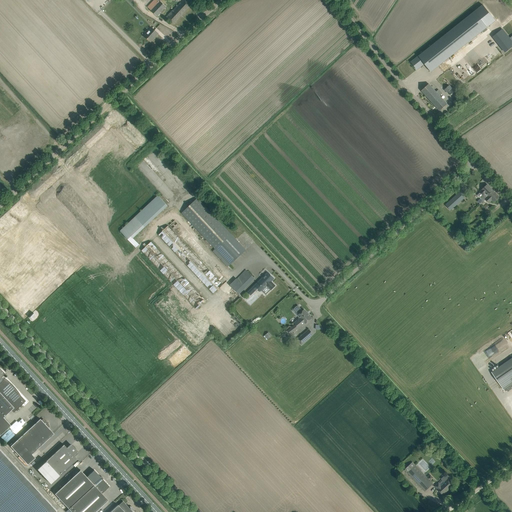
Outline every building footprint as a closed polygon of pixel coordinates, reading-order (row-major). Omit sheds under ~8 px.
[(151,14),(153,12),(157,16),(167,6),(160,0),(155,0),(148,7),(146,10),(151,14)] [(191,5),(187,2),(184,0),(182,0),(166,17),(174,24),(191,5)] [(411,62),(407,65),(413,73),(417,70),(424,64),(431,72),(495,21),(483,5),(475,11),(411,62)] [(158,33),(154,30),(152,28),(148,33),(145,36),(151,41),(158,33)] [(511,46),(511,41),(502,29),(493,36),(504,51),(505,52),(511,46)] [(450,95),(457,89),(454,86),(452,88),(441,76),(436,80),(447,92),(450,95)] [(439,89),(438,90),(436,92),(428,84),(421,90),(440,111),(447,104),(439,96),(442,94),(442,93),(439,89)] [(16,118),(20,122),(27,116),(23,112),(16,118)] [(33,136),(43,145),(46,142),(35,133),(33,136)] [(29,142),(39,151),(42,148),(32,139),(29,142)] [(488,196),(493,191),(487,184),(482,189),(480,192),(483,195),(486,193),(488,196)] [(489,203),(492,200),(494,202),(499,197),(493,191),(488,196),(485,199),(489,203)] [(454,207),(464,198),(459,192),(449,201),(454,207)] [(157,195),(118,230),(135,248),(138,245),(131,237),(167,205),(157,195)] [(230,264),(242,253),(246,250),(197,198),(182,213),(215,248),(213,251),(227,267),(230,264)] [(451,210),(454,207),(449,201),(445,205),(451,210)] [(463,230),(469,224),(465,219),(458,224),(463,230)] [(158,235),(213,294),(223,284),(168,226),(158,235)] [(141,251),(196,309),(206,300),(151,242),(141,251)] [(230,286),(239,294),(255,278),(247,271),(246,270),(240,276),(240,275),(231,284),(231,285),(230,286)] [(275,286),(271,281),(274,278),(268,272),(255,284),(250,289),(254,293),(258,288),(261,291),(266,286),(271,290),(275,286)] [(296,324),(288,330),(289,332),(291,334),(299,328),(305,324),(308,321),(312,318),(309,314),(308,314),(304,309),(303,311),(298,305),(294,309),(299,314),(301,317),(294,323),(296,324)] [(301,344),(309,338),(305,333),(297,339),(301,344)] [(492,348),(483,352),(486,358),(495,354),(492,348)] [(511,357),(491,372),(504,390),(511,383),(511,357)] [(6,379),(5,378),(5,377),(3,375),(5,374),(0,368),(0,435),(11,425),(4,417),(12,410),(14,412),(26,401),(21,396),(20,395),(20,394),(18,392),(18,391),(17,390),(16,388),(15,387),(14,386),(12,384),(11,383),(9,382),(8,380),(6,379)] [(43,444),(50,437),(54,434),(48,428),(50,426),(48,423),(47,423),(46,422),(46,421),(43,419),(42,420),(40,419),(29,429),(43,444)] [(14,435),(15,435),(10,429),(1,437),(6,443),(9,441),(11,443),(17,438),(14,435)] [(32,454),(43,444),(29,429),(18,439),(11,446),(28,465),(35,458),(32,454)] [(51,484),(74,463),(78,459),(74,456),(78,452),(71,445),(67,448),(64,445),(60,448),(46,461),(37,469),(51,484)] [(0,448),(0,511),(54,511),(56,510),(0,448)] [(433,483),(415,465),(412,462),(404,470),(407,472),(425,491),(433,483)] [(87,477),(80,470),(55,494),(69,509),(68,509),(69,509),(71,511),(95,511),(108,500),(108,501),(109,500),(102,493),(109,486),(103,479),(104,479),(102,477),(101,476),(101,477),(94,470),(87,477)] [(443,495),(454,484),(449,479),(449,478),(446,475),(443,478),(446,481),(441,485),(439,482),(435,486),(437,489),(443,495)] [(133,511),(132,511),(133,510),(131,507),(130,508),(123,501),(119,505),(118,505),(110,511),(133,511)]
